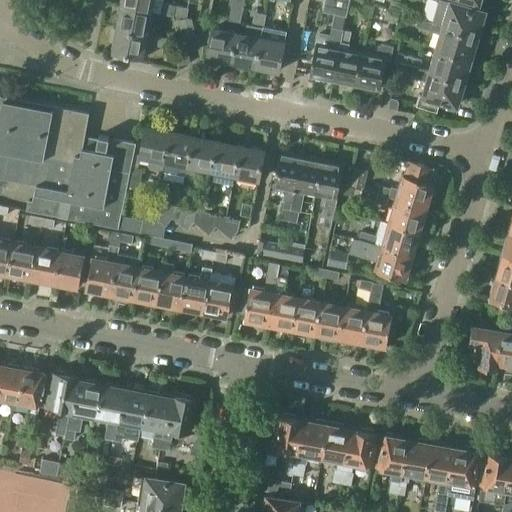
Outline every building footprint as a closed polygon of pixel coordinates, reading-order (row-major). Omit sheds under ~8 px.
[(154,1),(153,0),(121,0),(121,3),(152,9),(174,14),(176,5),(154,1)] [(229,21),(239,23),(243,0),(230,0),(229,8),(232,8),(229,21)] [(325,0),(324,11),(346,16),(349,0),(325,0)] [(400,2),(400,0),(390,0),(388,8),(405,13),(408,4),(400,2)] [(439,0),(433,21),(445,25),(477,34),(484,11),(446,0),(439,0)] [(147,34),(152,9),(121,3),(116,28),(147,34)] [(176,5),(174,14),(186,16),(188,7),(176,5)] [(400,12),(381,8),(379,17),(398,22),(400,12)] [(245,34),(237,33),(232,61),(255,65),(261,37),(263,27),(264,27),(267,14),(255,12),(252,25),(247,24),(245,34)] [(180,19),(183,38),(195,36),(192,17),(180,19)] [(442,33),(438,47),(470,57),(477,34),(445,25),(433,21),(419,18),(416,26),(431,31),(431,30),(442,33)] [(142,59),(147,34),(116,28),(112,27),(109,41),(113,41),(111,52),(142,59)] [(285,42),(284,42),(286,32),(264,27),(263,27),(261,37),(255,65),(279,70),(285,42)] [(310,75),(333,79),(343,29),(332,27),(331,34),(318,31),(310,75)] [(207,56),(232,61),(237,33),(213,28),(207,56)] [(333,79),(358,84),(364,53),(349,50),(352,31),(343,29),(333,79)] [(155,44),(167,47),(169,39),(156,37),(155,44)] [(186,43),(185,43),(174,45),(178,65),(190,62),(186,43)] [(364,53),(358,84),(381,89),(387,59),(391,60),(394,45),(382,43),(379,45),(377,56),(364,53)] [(463,81),(470,57),(438,47),(431,71),(463,81)] [(420,68),(422,60),(398,53),(396,60),(397,61),(420,68)] [(431,71),(420,68),(397,61),(396,70),(403,72),(416,76),(416,77),(428,81),(424,95),(419,93),(416,105),(437,112),(440,100),(456,105),(463,81),(431,71)] [(97,144),(84,142),(89,112),(0,94),(0,177),(36,184),(35,192),(62,198),(58,216),(118,228),(126,186),(131,165),(133,153),(135,142),(113,137),(112,142),(108,141),(109,137),(99,135),(97,144)] [(399,102),(397,99),(391,98),(389,108),(397,110),(399,102)] [(163,170),(164,160),(170,131),(145,126),(140,154),(139,155),(150,157),(148,165),(151,168),(163,170)] [(186,175),(194,136),(170,131),(164,160),(163,170),(186,175)] [(217,140),(194,136),(186,175),(183,190),(189,190),(191,176),(195,177),(198,167),(212,169),(217,140)] [(235,174),(241,145),(217,140),(212,169),(209,180),(233,185),(235,174)] [(265,150),(241,145),(235,174),(259,179),(265,150)] [(291,201),(300,157),(279,153),(273,184),(286,187),(283,199),(284,200),(281,219),(288,220),(291,201)] [(305,190),(316,192),(322,161),(300,157),(291,201),(288,220),(298,222),(300,211),(301,211),(305,190)] [(392,185),(391,188),(380,184),(375,201),(387,205),(389,196),(396,198),(426,207),(429,197),(431,198),(435,187),(432,186),(433,183),(429,182),(433,168),(409,160),(405,174),(403,174),(399,188),(392,185)] [(345,165),(322,161),(316,192),(327,194),(323,214),(325,215),(322,227),(330,229),(337,196),(345,165)] [(131,165),(126,186),(139,188),(143,168),(137,167),(131,165)] [(350,182),(364,185),(368,169),(354,166),(350,182)] [(389,221),(419,230),(420,228),(422,229),(425,218),(423,217),(426,207),(396,198),(389,221)] [(172,218),(175,205),(152,201),(150,213),(160,221),(165,225),(166,226),(172,218)] [(9,206),(0,204),(0,213),(7,214),(9,206)] [(175,205),(172,218),(188,230),(194,222),(197,209),(175,205)] [(197,209),(194,222),(210,234),(216,226),(219,214),(197,209)] [(219,214),(216,226),(231,239),(239,230),(241,218),(219,214)] [(29,223),(42,225),(44,217),(31,215),(29,223)] [(121,215),(119,228),(141,232),(143,223),(143,219),(121,215)] [(55,219),(44,217),(42,225),(54,227),(55,219)] [(143,223),(141,232),(147,234),(158,236),(163,237),(164,237),(166,226),(165,225),(160,221),(144,218),(143,219),(143,223)] [(418,233),(419,230),(389,221),(389,222),(381,219),(377,235),(361,230),(359,238),(364,240),(386,246),(412,254),(415,244),(417,245),(421,234),(418,233)] [(110,230),(108,239),(111,239),(120,241),(122,232),(110,230)] [(122,232),(120,241),(132,243),(134,235),(122,232)] [(168,247),(170,238),(164,237),(163,237),(158,236),(156,244),(168,247)] [(0,271),(8,273),(14,242),(0,238),(0,271)] [(182,241),(170,238),(168,247),(180,249),(182,241)] [(386,246),(364,240),(359,238),(356,249),(379,256),(375,270),(405,278),(406,276),(408,276),(411,265),(409,265),(412,254),(386,246)] [(93,257),(87,287),(90,288),(92,291),(98,292),(100,290),(110,292),(118,253),(120,241),(111,239),(107,260),(93,257)] [(260,240),(258,252),(266,253),(268,241),(260,240)] [(268,241),(266,253),(281,256),(283,244),(268,241)] [(32,278),(38,246),(14,242),(8,273),(32,278)] [(283,244),(281,256),(303,261),(304,254),(305,249),(283,244)] [(55,282),(61,251),(38,246),(32,278),(55,282)] [(349,252),(331,248),(328,265),(346,268),(349,252)] [(202,257),(213,259),(215,251),(204,249),(202,257)] [(85,255),(61,251),(55,282),(79,287),(85,255)] [(215,251),(213,259),(214,259),(218,260),(226,261),(228,255),(228,253),(227,253),(215,251)] [(511,253),(505,252),(498,276),(511,280),(511,253)] [(118,253),(110,292),(121,294),(123,297),(129,298),(131,296),(134,297),(140,266),(142,258),(118,253)] [(251,288),(245,318),(248,319),(248,321),(258,323),(259,321),(269,323),(280,263),(270,261),(264,290),(251,288)] [(163,271),(157,301),(168,303),(170,306),(176,307),(178,305),(181,306),(187,275),(172,272),(174,264),(165,262),(163,271)] [(280,263),(269,323),(279,325),(281,327),(287,328),(290,327),(292,327),(298,296),(284,293),(290,266),(290,265),(280,263)] [(140,266),(134,297),(137,297),(138,300),(144,301),(147,299),(157,301),(163,271),(140,266)] [(326,277),(328,269),(316,266),(314,275),(326,277)] [(211,280),(205,310),(215,312),(217,315),(223,316),(225,314),(228,315),(234,284),(219,281),(221,269),(212,267),(210,280),(211,280)] [(328,269),(326,277),(338,280),(340,271),(328,269)] [(187,275),(181,306),(184,306),(185,309),(191,310),(194,308),(205,310),(211,280),(210,280),(187,275)] [(511,305),(511,280),(498,276),(491,299),(511,305)] [(361,279),(360,287),(371,289),(373,281),(361,279)] [(369,309),(363,340),(373,342),(375,345),(381,346),(383,344),(387,345),(389,333),(391,323),(392,314),(378,312),(384,283),(373,281),(371,289),(367,309),(369,309)] [(298,296),(292,327),(295,328),(297,330),(303,331),(306,330),(316,332),(322,300),(298,296)] [(322,300),(316,332),(326,334),(328,336),(334,337),(336,335),(339,336),(345,305),(322,300)] [(493,312),(504,315),(506,307),(495,304),(493,312)] [(345,305),(339,336),(342,337),(344,339),(350,340),(352,338),(363,340),(369,309),(367,309),(345,305)] [(496,361),(501,330),(471,325),(469,342),(475,343),(471,365),(496,369),(497,361),(496,361)] [(496,361),(497,361),(511,363),(511,331),(501,330),(496,361)] [(0,363),(0,396),(15,400),(21,368),(0,363)] [(45,372),(21,368),(15,400),(29,402),(25,423),(34,424),(38,404),(39,404),(45,372)] [(64,434),(69,410),(75,378),(76,379),(77,375),(52,370),(45,406),(50,407),(49,411),(58,413),(54,432),(64,434)] [(69,410),(64,434),(64,437),(73,439),(75,430),(79,430),(81,417),(89,418),(89,414),(93,415),(99,383),(76,379),(75,378),(69,410)] [(113,439),(117,419),(123,387),(99,383),(93,415),(107,417),(103,437),(113,439)] [(127,421),(140,423),(146,392),(123,387),(117,419),(113,439),(121,441),(122,436),(124,436),(127,421)] [(160,448),(170,396),(146,392),(140,423),(154,426),(150,446),(160,448)] [(170,396),(160,448),(168,450),(171,429),(188,433),(195,397),(171,392),(170,396)] [(275,435),(273,445),(275,445),(275,447),(291,450),(289,460),(287,459),(285,472),(294,474),(296,461),(298,451),(299,451),(305,419),(295,418),(296,415),(284,413),(284,415),(281,415),(277,435),(275,435)] [(305,419),(299,451),(307,452),(323,455),(329,422),(315,419),(315,421),(305,419)] [(329,422),(323,455),(339,458),(337,469),(335,468),(332,481),(342,483),(352,428),(343,427),(343,424),(329,422)] [(352,428),(342,483),(351,485),(354,472),(352,472),(354,462),(370,465),(377,433),(374,433),(374,430),(363,428),(362,430),(352,428)] [(384,435),(379,467),(393,469),(389,492),(399,493),(408,439),(399,437),(399,435),(387,433),(387,435),(384,435)] [(408,439),(399,493),(405,495),(407,482),(409,482),(410,473),(427,475),(433,441),(419,438),(418,440),(408,439)] [(433,441),(427,475),(441,478),(436,506),(446,508),(448,493),(456,447),(447,445),(447,443),(433,441)] [(456,447),(448,493),(472,498),(480,451),(478,451),(478,448),(466,446),(466,449),(456,447)] [(488,453),(480,499),(505,503),(506,499),(507,488),(511,460),(511,456),(503,455),(503,453),(491,451),(491,453),(488,453)] [(19,462),(26,463),(28,453),(20,452),(19,462)] [(109,455),(108,463),(120,465),(122,457),(109,455)] [(58,461),(42,458),(39,471),(56,474),(58,461)] [(58,461),(56,474),(63,476),(66,463),(58,461)] [(296,461),(294,474),(303,476),(306,463),(296,461)] [(121,466),(120,473),(127,475),(128,467),(121,466)] [(137,501),(176,507),(180,482),(140,476),(137,501)] [(267,490),(290,494),(292,482),(269,478),(267,490)] [(96,495),(103,496),(121,499),(123,490),(104,487),(104,489),(97,488),(96,495)] [(265,511),(298,511),(300,499),(268,494),(265,511)] [(120,508),(121,499),(103,496),(102,505),(120,508)] [(505,503),(503,511),(511,511),(511,499),(506,499),(505,503)] [(137,501),(134,511),(175,511),(176,507),(137,501)]
